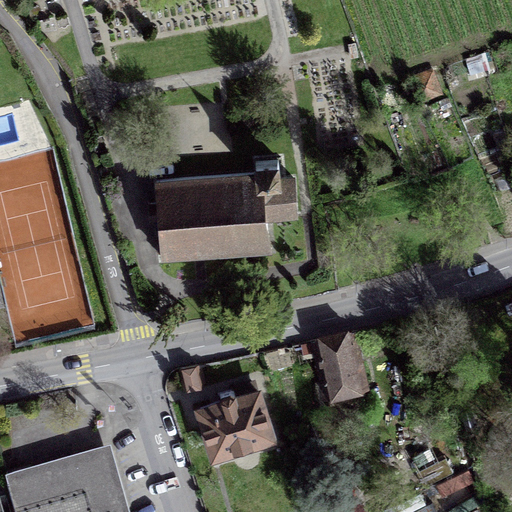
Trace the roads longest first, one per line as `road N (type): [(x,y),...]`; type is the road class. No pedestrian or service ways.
road 1 (primary): [(138,354),(342,315),(511,265)]
road 2 (residential): [(138,354),(78,151),(54,92),(0,8)]
road 3 (residential): [(138,354),(185,511)]
road 4 (primary): [(0,384),(138,354)]
